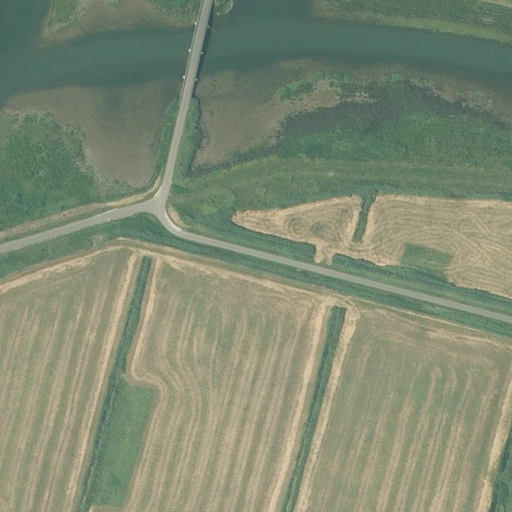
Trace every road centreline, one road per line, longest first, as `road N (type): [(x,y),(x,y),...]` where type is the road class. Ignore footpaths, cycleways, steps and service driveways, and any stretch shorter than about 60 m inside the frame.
road 1 (unclassified): [(511,323),(203,240),(166,223),(160,204)]
road 2 (unclassified): [(160,204),(208,0)]
road 3 (unclassified): [(0,247),(160,204)]
